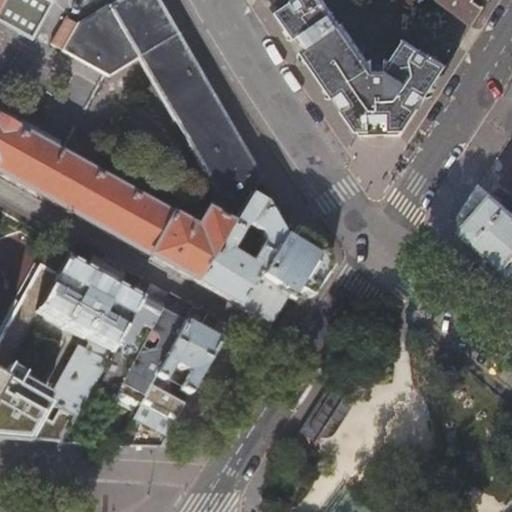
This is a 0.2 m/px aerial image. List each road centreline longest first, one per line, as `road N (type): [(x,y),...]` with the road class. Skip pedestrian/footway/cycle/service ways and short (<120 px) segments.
road 1 (residential): [(301,358),(0,190)]
road 2 (residential): [(375,241),(298,143),(215,0)]
road 3 (residential): [(375,241),(511,34)]
road 4 (residential): [(203,511),(301,358)]
road 5 (residential): [(511,351),(375,241)]
road 6 (residential): [(301,358),(375,241)]
